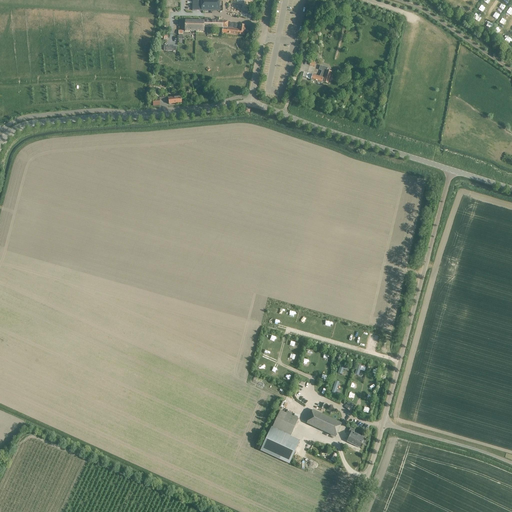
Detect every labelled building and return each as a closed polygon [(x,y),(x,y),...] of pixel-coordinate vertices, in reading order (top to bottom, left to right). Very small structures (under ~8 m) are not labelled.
[(219,11),(218,0),(193,0),(194,10),(219,11)] [(244,36),(245,26),(238,25),(238,29),(227,28),(227,21),(185,20),(184,31),(203,31),(203,27),(226,27),(226,28),(222,28),(221,33),(244,36)] [(307,73),(306,78),(307,78),(321,83),(322,82),(327,83),(331,72),(326,70),(326,68),(320,66),(319,70),(321,70),(321,72),(318,76),(309,73),(307,73)] [(355,374),(359,375),(360,370),(365,371),(366,367),(357,364),(355,374)] [(340,365),(338,373),(342,374),(343,369),(347,371),(348,367),(340,365)] [(349,402),(345,407),(350,411),(354,406),(349,402)] [(280,411),(261,451),(288,464),(299,441),(290,437),(298,419),(280,411)] [(313,411),(307,423),(335,437),(341,424),(313,411)] [(351,432),(347,442),(359,448),(364,438),(365,438),(366,436),(363,435),(363,437),(353,433),(354,431),(351,429),(350,431),(351,432)]
